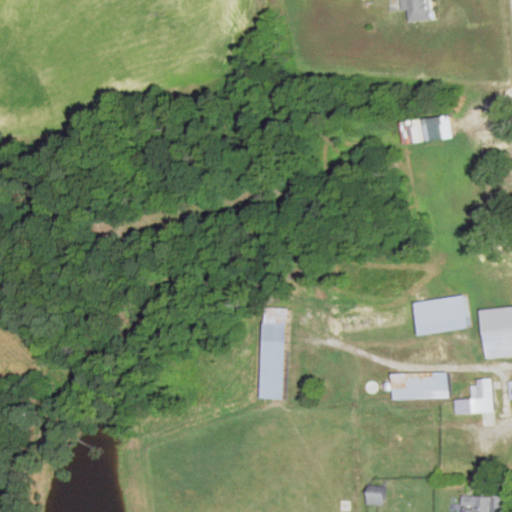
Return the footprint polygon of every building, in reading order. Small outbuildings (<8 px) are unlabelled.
[(458,137),(456,114),(409,119),(412,142),(458,137)] [(509,134),(473,134),(473,157),(509,157),(509,134)] [(496,201),(507,203),(510,187),(499,185),(496,201)] [(490,357),(511,355),(511,267),(511,275),(511,305),(486,308),(490,357)] [(469,295),(420,300),(424,333),(473,328),(469,295)] [(265,397),(290,398),(293,306),(269,305),(265,397)] [(410,306),(331,315),(333,332),(412,323),(410,306)] [(347,351),(314,351),(314,385),(331,385),(331,370),(347,370),(347,351)] [(397,372),(397,398),(452,397),(452,371),(397,372)] [(459,398),(459,412),(497,412),(496,377),(477,378),(477,397),(459,398)] [(442,475),(472,475),(472,462),(442,462),(442,475)] [(388,485),(371,484),(370,503),(387,504),(388,485)] [(497,511),(511,511),(511,495),(498,496),(497,511)] [(493,511),(493,496),(471,496),(471,511),(493,511)]
